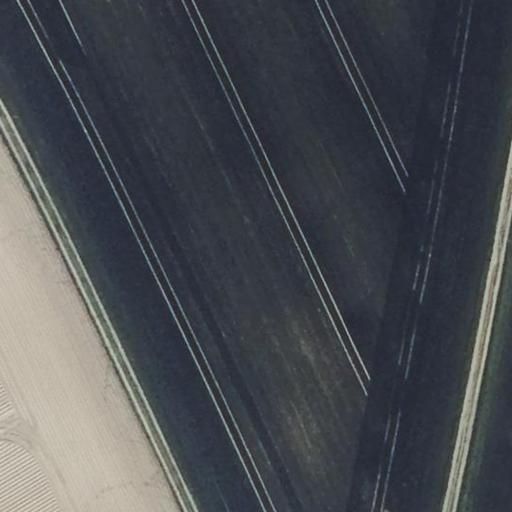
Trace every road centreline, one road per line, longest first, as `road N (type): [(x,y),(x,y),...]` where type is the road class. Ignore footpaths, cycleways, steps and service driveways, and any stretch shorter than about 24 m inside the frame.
road 1 (track): [(0,103),(188,511)]
road 2 (track): [(511,138),(442,511)]
